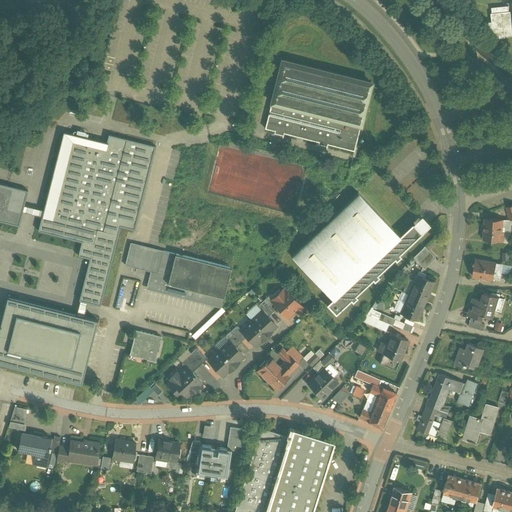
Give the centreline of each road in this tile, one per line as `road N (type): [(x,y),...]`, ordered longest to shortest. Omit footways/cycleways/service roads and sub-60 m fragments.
road 1 (residential): [(354,0),(427,85),(454,157),(458,235),(435,323)]
road 2 (residential): [(8,389),(119,413),(233,409)]
road 3 (residential): [(233,409),(319,416),(385,442)]
road 4 (residential): [(385,442),(511,475)]
road 5 (residential): [(435,323),(385,442)]
